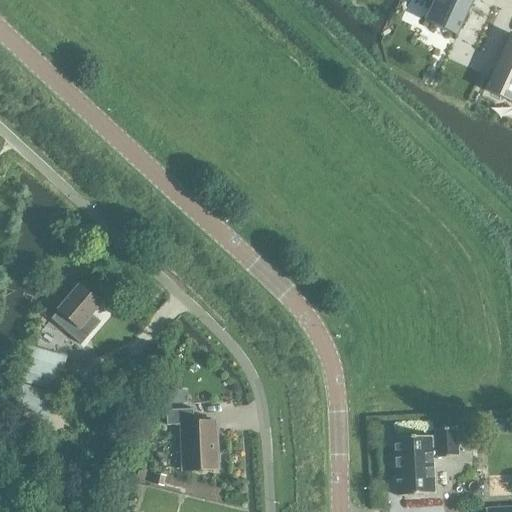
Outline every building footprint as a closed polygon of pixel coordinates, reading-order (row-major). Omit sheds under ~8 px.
[(443,0),(433,0),(424,22),(457,37),(463,24),(465,25),(469,16),(467,15),(469,12),(443,0)] [(443,0),(469,12),(474,0),(443,0)] [(511,36),(509,35),(496,63),(511,69),(511,36)] [(511,69),(496,63),(483,91),(511,103),(511,69)] [(79,287),(59,310),(51,319),(81,346),(100,324),(91,317),(101,305),(79,287)] [(30,346),(26,358),(63,369),(66,356),(30,346)] [(49,418),(63,369),(26,358),(12,407),(49,418)] [(186,390),(170,390),(171,403),(186,403),(186,390)] [(167,426),(181,425),(183,472),(217,470),(217,465),(219,463),(219,456),(217,454),(215,423),(194,424),(193,410),(166,411),(167,426)] [(397,496),(397,497),(434,495),(434,494),(433,494),(433,491),(436,491),(435,473),(432,473),(432,459),(458,458),(458,456),(456,431),(456,430),(436,431),(436,432),(436,437),(431,437),(394,439),(394,440),(396,478),(394,478),(394,491),(397,491),(397,496)] [(154,474),(152,484),(164,486),(166,475),(154,474)]
